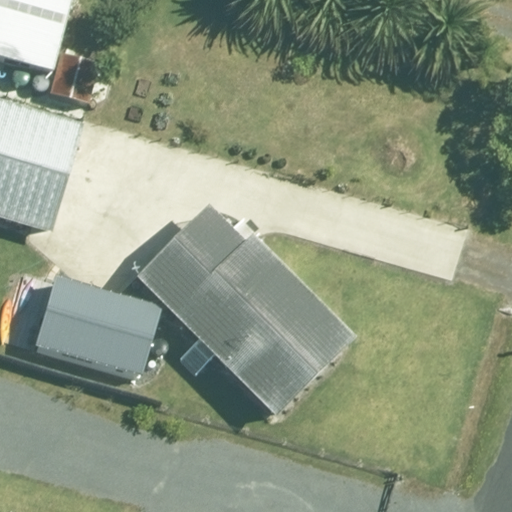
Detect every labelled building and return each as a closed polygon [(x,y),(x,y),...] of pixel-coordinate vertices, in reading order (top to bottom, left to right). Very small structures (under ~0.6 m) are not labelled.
[(0,0),(0,65),(46,79),(68,0),(0,0)] [(0,221),(48,235),(78,129),(0,106),(0,221)] [(278,419),(349,344),(209,212),(138,288),(278,419)] [(0,282),(28,253),(3,228),(0,230),(0,282)] [(138,378),(155,313),(53,286),(36,351),(138,378)]
